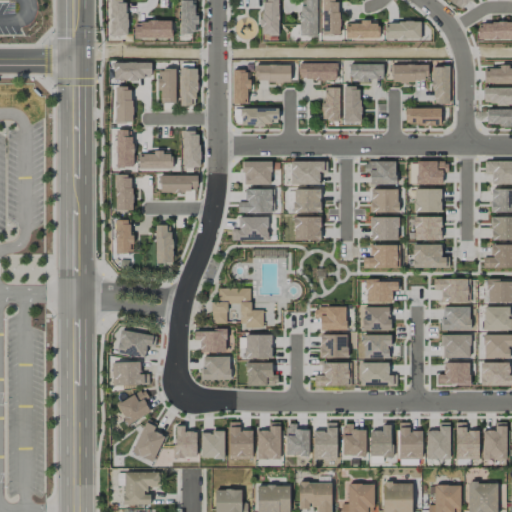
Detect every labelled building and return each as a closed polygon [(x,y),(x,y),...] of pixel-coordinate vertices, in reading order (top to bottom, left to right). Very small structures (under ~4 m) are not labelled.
[(126,36),(126,0),(122,0),(108,0),(108,35),(126,36)] [(195,0),(178,1),(180,34),(196,33),(195,0)] [(277,35),(277,0),(260,0),(260,35),(277,35)] [(315,0),(298,0),(299,36),(316,36),(315,0)] [(321,0),(320,34),(338,35),(338,0),(321,0)] [(462,11),(469,0),(448,0),(448,1),(462,11)] [(171,21),(133,21),(133,38),(170,39),(171,21)] [(378,38),(377,22),(344,23),(345,39),(378,38)] [(384,40),(419,39),(419,22),(383,22),(384,40)] [(511,39),(511,22),(477,23),(477,40),(511,39)] [(150,63),(113,62),(113,80),(144,81),(144,76),(149,77),(150,63)] [(335,63),(297,63),(298,80),(336,79),(335,63)] [(381,64),(349,64),(349,81),(382,80),(381,64)] [(426,64),(391,65),(391,82),(427,81),(426,64)] [(289,65),(254,65),(254,82),(289,82),(289,65)] [(448,104),(448,66),(431,67),(432,104),(448,104)] [(511,66),(483,67),(484,83),(511,82),(511,66)] [(196,105),(195,68),(179,68),(179,106),(196,105)] [(175,70),(158,70),(158,103),(174,103),(175,70)] [(231,105),(248,105),(247,71),(231,71),(231,105)] [(131,87),(114,87),(115,123),(132,123),(131,87)] [(338,88),(322,87),(322,121),(338,121),(338,88)] [(359,87),(341,87),(342,123),(360,122),(359,87)] [(482,104),(511,104),(511,87),(482,88),(482,104)] [(277,120),(277,109),(240,108),(239,125),(270,126),(270,119),(277,120)] [(440,125),(439,108),(404,109),(404,125),(440,125)] [(486,125),(511,125),(511,109),(486,109),(486,125)] [(115,167),(132,167),(132,130),(116,130),(115,167)] [(199,167),(198,131),(180,131),(181,168),(199,167)] [(171,168),(171,152),(137,152),(138,169),(171,168)] [(242,184),(270,185),(270,162),(242,161),(242,184)] [(290,185),(319,184),(318,172),(326,172),(326,161),(290,162),(290,185)] [(394,161),(363,162),(363,173),(368,173),(368,184),(395,184),(394,161)] [(446,172),(447,162),(415,161),(415,184),(441,185),(442,172),(446,172)] [(511,161),(484,161),(484,173),(490,173),(490,185),(511,184),(511,161)] [(132,210),(131,175),(114,176),(114,210),(132,210)] [(196,176),(159,176),(159,192),(196,192),(196,176)] [(237,202),(237,212),(271,212),(270,189),(244,189),(244,202),(237,202)] [(293,213),(319,212),(319,189),(292,190),(293,213)] [(397,190),(370,189),(369,212),(397,213),(397,190)] [(440,189),(413,189),(413,213),(440,212),(440,189)] [(511,189),(490,189),(490,212),(511,212),(511,189)] [(266,216),(237,217),(238,229),(230,230),(231,241),(267,240),(266,216)] [(407,240),(440,241),(440,217),(407,216),(407,240)] [(511,216),(490,217),(490,240),(511,240),(511,216)] [(319,217),(293,217),(292,241),(319,241),(319,217)] [(397,217),(369,217),(370,241),(397,240),(397,217)] [(130,220),(114,220),(115,253),(131,253),(130,220)] [(155,263),(172,263),(171,232),(165,232),(165,225),(154,225),(155,263)] [(440,245),(412,244),(411,268),(448,268),(448,257),(440,257),(440,245)] [(398,268),(398,245),(369,245),(369,258),(362,257),(362,268),(398,268)] [(432,279),(432,290),(440,290),(440,302),(469,303),(469,279),(432,279)] [(391,302),(390,291),(397,291),(396,280),(364,281),(365,303),(391,302)] [(511,280),(486,280),(486,302),(511,302),(511,280)] [(249,288),(217,288),(217,302),(210,302),(210,323),(226,323),(226,308),(239,308),(239,329),(262,329),(262,310),(249,310),(249,288)] [(469,306),(441,307),(441,330),(469,330),(469,306)] [(319,330),(345,330),(345,307),(313,307),(313,318),(319,317),(319,330)] [(389,307),(362,307),(362,330),(389,330),(389,307)] [(510,330),(510,307),(483,307),(482,330),(510,330)] [(145,346),(154,347),(155,335),(119,330),(116,354),(144,357),(145,346)] [(199,352),(225,352),(225,330),(194,330),(194,340),(199,340),(199,352)] [(319,358),(346,358),(346,334),(319,334),(319,358)] [(388,358),(389,335),(362,334),(362,358),(388,358)] [(470,335),(441,334),(440,357),(469,358),(470,335)] [(509,358),(510,335),(483,334),(482,357),(509,358)] [(271,335),(244,335),(244,359),(270,359),(271,335)] [(229,356),(201,357),(201,380),(229,380),(229,356)] [(111,385),(148,385),(148,374),(139,374),(139,362),(111,362),(111,385)] [(270,362),(245,363),(245,386),(277,385),(277,375),(271,375),(270,362)] [(387,362),(358,363),(359,386),(396,385),(396,375),(388,375),(387,362)] [(469,363),(443,362),(443,374),(436,374),(436,385),(468,386),(469,363)] [(479,385),(511,386),(511,374),(509,374),(509,363),(480,362),(479,385)] [(143,389),(116,405),(127,425),(150,412),(144,402),(149,399),(143,389)] [(153,432),(156,423),(144,419),(132,455),(154,461),(162,435),(153,432)] [(228,459),(251,458),(251,430),(239,430),(238,422),(228,422),(228,459)] [(279,422),(268,422),(268,430),(256,430),(255,459),(279,459),(279,422)] [(335,459),(336,423),(325,422),(325,431),(312,431),(311,458),(335,459)] [(408,422),(397,423),(398,459),(421,458),(420,431),(408,431),(408,422)] [(455,460),(478,459),(477,430),(465,431),(465,422),(454,423),(455,460)] [(449,423),(437,423),(437,431),(425,430),(425,459),(448,459),(449,423)] [(482,430),(482,459),(505,460),(506,423),(494,423),(494,431),(482,430)] [(307,456),(308,430),(296,430),(296,424),(286,424),(285,456),(307,456)] [(364,456),(364,430),(352,430),(352,424),(341,424),(341,455),(364,456)] [(390,425),(380,425),(380,431),(369,431),(369,457),(391,457),(390,425)] [(196,432),(184,432),(184,426),(174,426),(173,458),(195,458),(196,432)] [(200,430),(199,459),(223,459),(223,431),(200,430)] [(149,504),(149,490),(158,490),(158,472),(123,473),(123,505),(149,504)] [(329,511),(331,483),(298,482),(297,508),(316,509),(315,511),(329,511)] [(410,511),(410,483),(381,483),(381,511),(410,511)] [(496,511),(497,483),(468,483),(467,511),(496,511)] [(372,511),(373,484),(347,484),(346,503),(341,503),(340,511),(372,511)] [(288,511),(288,485),(255,486),(255,511),(288,511)] [(458,511),(459,485),(433,485),(433,505),(427,505),(426,511),(458,511)] [(214,511),(245,511),(246,503),(240,503),(240,490),(214,489),(214,511)]
